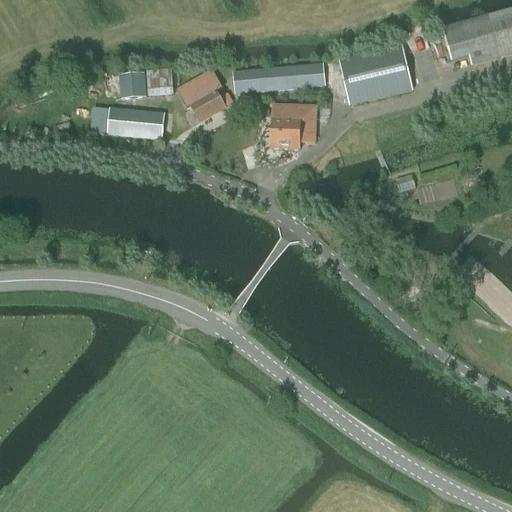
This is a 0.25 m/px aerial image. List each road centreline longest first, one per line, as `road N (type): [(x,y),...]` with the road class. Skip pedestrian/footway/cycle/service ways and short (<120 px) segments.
road 1 (unclassified): [(511,400),(408,333),(254,198),(120,156),(0,148)]
road 2 (tertiary): [(494,511),(409,469),(189,312),(111,287),(0,283)]
road 3 (track): [(34,511),(189,312)]
